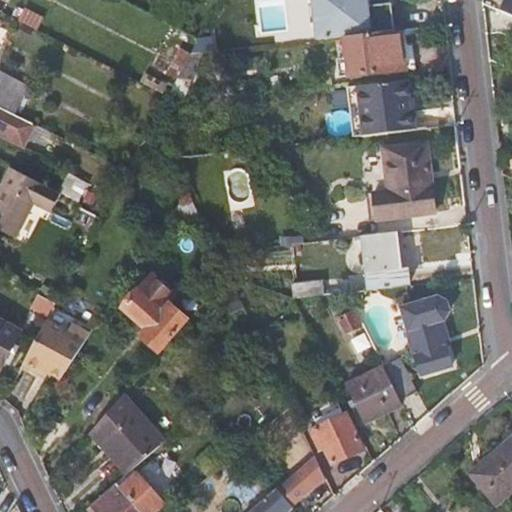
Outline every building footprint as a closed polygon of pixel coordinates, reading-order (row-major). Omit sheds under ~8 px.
[(319,0),(324,39),(344,36),(372,33),(369,6),(368,0),(319,0)] [(511,0),(503,0),(500,9),(511,14),(511,0)] [(372,33),(396,31),(393,3),(369,6),(372,33)] [(407,44),(405,30),(396,31),(372,33),(344,36),(348,77),(415,70),(412,44),(407,44)] [(1,76),(0,76),(0,108),(13,115),(27,89),(1,76)] [(365,135),(416,129),(414,110),(409,110),(407,79),(360,85),(365,135)] [(0,108),(0,127),(6,131),(15,116),(13,115),(0,108)] [(378,219),(434,214),(427,144),(385,148),(390,192),(376,193),(378,219)] [(60,196),(12,171),(0,192),(0,232),(14,240),(33,205),(50,214),(60,196)] [(367,290),(396,287),(391,232),(362,235),(367,290)] [(151,274),(138,289),(159,307),(165,300),(167,302),(174,294),(151,274)] [(240,302),(271,299),(269,285),(234,288),(240,302)] [(140,337),(158,352),(187,320),(167,302),(165,300),(159,307),(138,289),(121,308),(146,330),(140,337)] [(448,367),(438,322),(438,321),(444,320),(449,311),(447,302),(438,297),(401,305),(417,374),(448,367)] [(345,332),(359,325),(352,310),(338,317),(345,332)] [(44,320),(21,363),(36,372),(38,367),(58,379),(89,334),(67,322),(63,331),(44,320)] [(0,368),(18,334),(0,324),(0,368)] [(401,360),(383,369),(400,403),(419,393),(401,360)] [(293,392),(315,381),(309,368),(287,378),(293,392)] [(366,426),(402,407),(400,403),(383,369),(347,387),(366,426)] [(122,393),(89,432),(126,473),(129,470),(164,440),(122,393)] [(363,450),(347,414),(310,431),(319,450),(324,448),(332,465),(363,450)] [(511,492),(511,440),(475,473),(501,503),(511,492)] [(314,455),(248,511),(281,511),(324,476),(314,455)] [(126,473),(89,505),(94,511),(154,511),(161,506),(129,470),(126,473)] [(169,495),(175,503),(194,487),(187,480),(169,495)]
